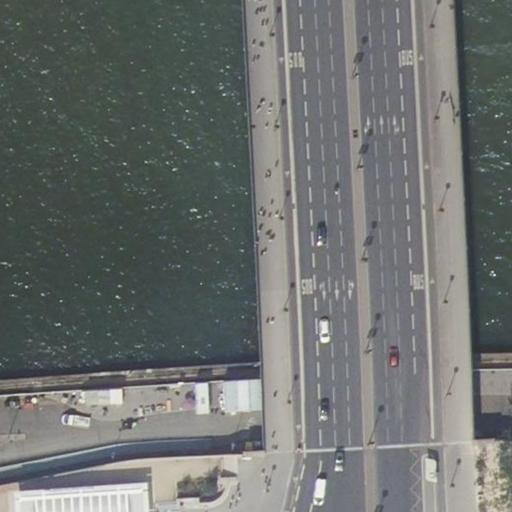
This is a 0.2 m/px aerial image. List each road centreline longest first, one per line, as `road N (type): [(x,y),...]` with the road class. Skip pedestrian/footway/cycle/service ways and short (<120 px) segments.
road 1 (primary): [(311,0),(335,448),(325,511)]
road 2 (primary): [(410,511),(382,0)]
